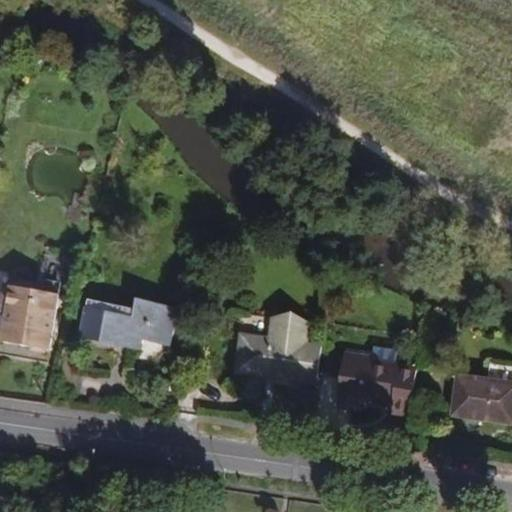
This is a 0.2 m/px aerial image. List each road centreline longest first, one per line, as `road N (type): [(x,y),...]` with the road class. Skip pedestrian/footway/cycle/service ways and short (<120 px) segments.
road 1 (secondary): [(0,423),(511,498)]
road 2 (track): [(153,0),(402,168),(511,226)]
